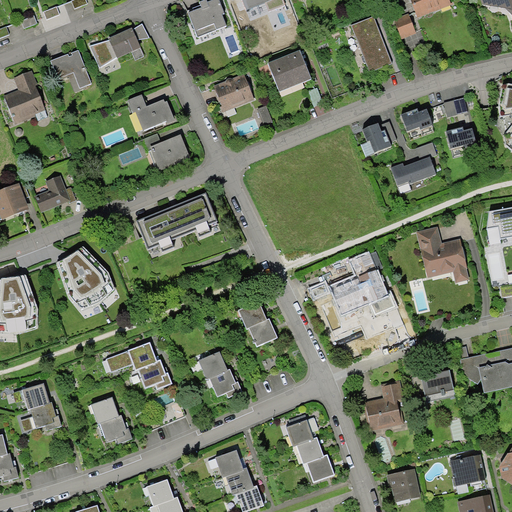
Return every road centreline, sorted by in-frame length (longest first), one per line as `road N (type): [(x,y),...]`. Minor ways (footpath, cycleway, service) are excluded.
road 1 (residential): [(0,504),(164,453),(323,382)]
road 2 (residential): [(511,65),(425,88),(224,169)]
road 3 (residential): [(224,169),(0,253)]
road 4 (residential): [(224,169),(323,382)]
road 5 (residential): [(323,382),(444,335),(511,320)]
road 6 (residential): [(146,4),(224,169)]
road 7 (residential): [(146,4),(0,59)]
road 8 (residential): [(323,382),(378,511)]
